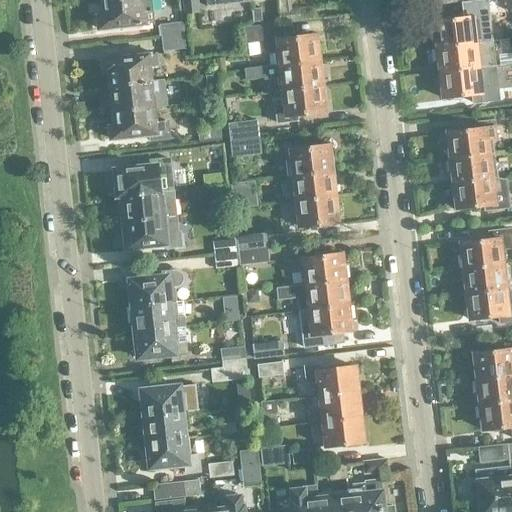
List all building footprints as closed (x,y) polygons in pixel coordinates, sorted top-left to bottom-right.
[(151,0),(118,0),(100,2),(102,17),(97,18),(98,30),(161,23),(160,10),(153,11),(151,0)] [(277,0),(280,24),(288,23),(314,20),(313,8),(293,10),(291,0),(277,0)] [(502,0),(482,0),(478,1),(480,17),(504,14),(502,0)] [(251,9),(253,22),(262,21),(261,8),(251,9)] [(436,48),(476,43),(474,30),(479,29),(477,17),(433,23),(436,48)] [(162,38),(184,36),(183,23),(160,25),(162,38)] [(244,44),(253,43),(261,42),(262,49),(268,54),(278,52),(280,66),(276,66),(276,67),(280,66),(280,67),(319,62),(316,36),(278,40),(278,37),(267,39),(266,26),(243,29),(244,44)] [(184,36),(162,38),(163,51),(186,49),(184,36)] [(440,73),(479,69),(483,68),(482,56),(477,57),(476,43),(436,48),(440,73)] [(511,50),(491,53),(493,67),(511,64),(511,50)] [(110,87),(149,82),(148,68),(156,68),(155,55),(102,60),(103,73),(108,73),(110,87)] [(321,87),(319,62),(280,67),(280,66),(276,67),(244,71),(245,80),(264,78),(264,79),(281,77),(283,91),(321,87)] [(479,69),(440,73),(443,99),(487,93),(485,82),(481,82),(479,69)] [(219,85),(218,75),(206,77),(207,86),(219,85)] [(112,113),(152,109),(151,93),(158,92),(157,82),(149,82),(110,87),(112,113)] [(276,124),(298,121),(297,115),(324,112),(321,87),(283,91),(284,105),(274,106),(276,124)] [(152,109),(112,113),(114,128),(110,128),(111,139),(164,134),(163,123),(154,123),(152,109)] [(230,140),(259,136),(258,121),(228,125),(230,140)] [(475,123),(476,129),(447,133),(448,145),(450,159),(489,154),(494,154),(492,139),(496,139),(494,121),(475,123)] [(199,144),(222,141),(220,126),(197,128),(199,144)] [(260,140),(230,144),(232,159),(262,155),(260,140)] [(222,145),(199,147),(172,150),(174,164),(207,161),(208,173),(203,173),(204,185),(220,183),(219,171),(220,171),(219,160),(224,159),(222,145)] [(293,176),(331,172),(328,145),(285,150),(287,161),(291,160),(292,174),(288,174),(288,176),(292,175),(293,176)] [(453,184),(497,179),(496,168),(491,168),(489,154),(450,159),(453,184)] [(120,196),(160,192),(171,191),(169,177),(172,177),(171,164),(114,170),(117,196),(120,195),(120,196)] [(292,175),(288,176),(290,187),(294,186),(296,201),(334,196),(331,172),(293,176),(292,175)] [(497,179),(453,184),(456,210),(486,206),(487,211),(508,209),(504,180),(497,179)] [(233,208),(258,205),(255,180),(230,183),(232,196),(233,208)] [(123,222),(177,216),(174,190),(171,191),(160,192),(120,196),(123,222)] [(222,197),(223,211),(233,210),(233,208),(232,196),(222,197)] [(334,196),(296,201),(297,214),(293,215),(294,227),(337,222),(334,196)] [(123,222),(125,238),(126,248),(166,244),(167,248),(183,247),(181,231),(179,231),(177,216),(123,222)] [(490,240),(461,244),(464,269),(503,265),(501,251),(511,249),(511,240),(510,230),(489,233),(490,240)] [(238,251),(268,247),(266,232),(236,236),(236,238),(238,251)] [(214,254),(238,252),(238,251),(236,238),(213,240),(214,254)] [(238,251),(238,252),(240,265),(270,262),(268,247),(238,251)] [(238,252),(214,254),(216,268),(240,266),(240,265),(238,252)] [(306,284),(345,280),(341,253),(298,258),(299,270),(304,270),(306,284)] [(503,265),(464,270),(467,294),(506,289),(506,290),(510,289),(509,278),(504,279),(503,265)] [(132,307),(177,302),(176,287),(178,286),(179,286),(180,285),(182,284),(182,283),(183,282),(184,281),(184,279),(184,277),(184,276),(183,275),(182,273),(181,272),(180,271),(179,271),(176,270),(174,270),(159,272),(160,277),(129,281),(132,307)] [(299,310),(309,309),(347,305),(345,280),(306,284),(276,288),(278,301),(297,298),(299,310)] [(507,303),(506,290),(506,289),(467,294),(470,320),(511,314),(511,306),(511,303),(507,303)] [(135,333),(186,327),(185,316),(179,316),(177,302),(132,307),(135,333)] [(347,305),(309,309),(310,323),(306,324),(307,336),(351,331),(347,305)] [(138,359),(176,355),(188,353),(186,327),(135,333),(138,359)] [(253,345),(255,361),(285,358),(284,342),(253,345)] [(223,364),(247,361),(245,348),(221,351),(223,364)] [(477,380),(511,375),(511,349),(474,354),(477,380)] [(283,364),(258,367),(259,380),(284,378),(283,364)] [(317,371),(316,365),(303,366),(305,384),(318,383),(319,396),(316,397),(357,393),(354,367),(317,371)] [(247,367),(223,370),(211,371),(213,385),(249,381),(247,367)] [(511,375),(477,380),(480,405),(483,404),(511,401),(511,375)] [(140,419),(182,415),(194,413),(190,386),(178,387),(141,391),(142,400),(138,401),(140,419)] [(357,393),(316,397),(317,406),(320,406),(322,421),(360,417),(357,393)] [(511,401),(483,404),(480,405),(482,430),(511,427),(511,401)] [(277,402),(262,403),(263,416),(279,414),(277,402)] [(143,445),(184,440),(182,415),(140,419),(142,434),(146,433),(147,444),(143,444),(143,445)] [(360,417),(322,421),(323,435),(320,435),(322,447),(363,442),(360,417)] [(223,426),(224,436),(237,435),(236,424),(223,426)] [(184,440),(143,445),(144,460),(148,460),(149,469),(184,465),(185,476),(197,475),(195,453),(186,454),(184,440)] [(480,461),(509,458),(507,445),(479,448),(480,461)] [(258,449),(262,480),(279,478),(276,448),(258,449)] [(246,481),(262,480),(258,449),(242,451),(246,481)] [(291,452),(293,465),(318,462),(317,449),(291,452)] [(363,462),(365,475),(389,472),(388,459),(363,462)] [(209,479),(233,476),(232,461),(208,464),(209,479)] [(331,479),(347,477),(345,464),(329,466),(331,479)] [(480,511),(511,511),(511,489),(511,478),(510,466),(476,470),(480,511)] [(364,484),(347,486),(350,511),(393,511),(393,507),(383,508),(380,480),(365,482),(364,484)] [(183,483),(184,496),(200,495),(199,481),(183,483)] [(155,499),(184,496),(183,483),(154,486),(155,499)] [(319,511),(318,498),(305,500),(303,489),(292,491),(293,501),(290,502),(291,511),(319,511)] [(319,511),(350,511),(348,495),(318,498),(319,511)] [(216,510),(216,511),(243,511),(243,507),(241,507),(240,497),(228,498),(230,508),(216,510)] [(185,511),(185,501),(158,503),(158,511),(185,511)]
